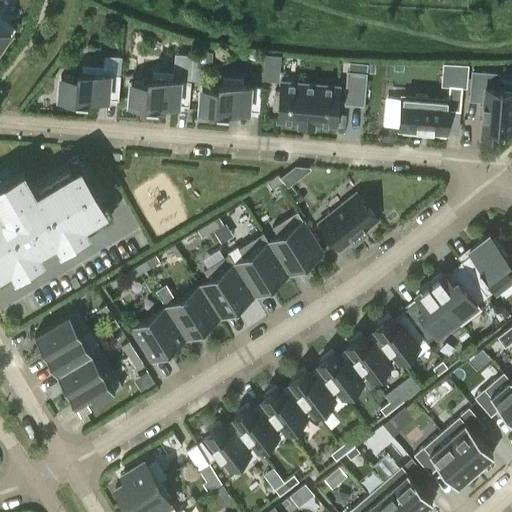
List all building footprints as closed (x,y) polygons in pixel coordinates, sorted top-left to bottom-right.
[(0,51),(1,50),(0,49),(0,46),(14,25),(0,15),(0,51)] [(87,97),(118,99),(120,74),(102,73),(102,66),(82,64),(82,71),(78,71),(77,76),(61,75),(59,97),(87,99),(87,97)] [(467,86),(469,66),(459,65),(458,85),(462,85),(467,86)] [(131,81),(129,103),(157,105),(157,103),(188,105),(190,80),(172,78),(173,72),(153,70),(152,77),(148,76),(147,82),(131,81)] [(346,101),(364,102),(367,71),(348,70),(346,101)] [(511,87),(497,87),(498,73),(473,71),(470,99),(484,100),(481,133),(501,135),(502,126),(511,127),(511,126),(511,87)] [(202,86),(200,109),(228,111),(228,108),(259,111),(261,86),(243,84),(243,78),(223,76),(222,83),(218,82),(218,88),(202,86)] [(313,121),(335,123),(339,86),(280,81),(280,90),(274,90),(273,108),(278,109),(277,118),(299,120),(299,126),(313,127),(313,121)] [(415,96),(402,95),(399,128),(403,129),(403,132),(415,133),(415,130),(446,132),(448,109),(460,110),(462,85),(458,85),(449,84),(448,99),(427,97),(427,94),(415,93),(415,96)] [(23,170),(0,183),(0,277),(40,254),(39,251),(59,238),(61,241),(102,217),(98,209),(103,206),(80,166),(74,169),(69,161),(31,184),(23,170)] [(309,167),(308,166),(295,165),(281,176),(288,185),(309,167)] [(278,174),(267,180),(271,187),(282,181),(278,174)] [(356,192),(319,222),(339,248),(352,238),(354,240),(366,230),(364,228),(377,218),(356,192)] [(277,234),(268,239),(267,240),(289,274),(324,252),(297,210),(272,225),(277,234)] [(223,223),(219,216),(208,222),(212,229),(215,234),(227,227),(224,222),(223,223)] [(202,236),(212,229),(208,222),(197,229),(202,236)] [(243,255),(234,261),(233,261),(254,295),(289,274),(267,240),(268,239),(263,231),(238,247),(243,255)] [(460,261),(462,264),(463,264),(487,294),(511,274),(511,271),(503,261),(508,257),(505,254),(507,252),(495,236),(493,238),(489,233),(476,243),(479,247),(460,261)] [(209,277),(199,283),(220,317),(254,295),(233,261),(234,261),(229,253),(203,269),(209,277)] [(149,257),(138,264),(143,271),(153,264),(159,261),(155,254),(149,257)] [(132,277),(143,271),(138,264),(128,270),(132,277)] [(477,302),(487,294),(463,264),(462,264),(448,275),(445,271),(442,273),(441,271),(428,280),(457,317),(456,318),(461,323),(481,307),(477,302)] [(403,310),(405,312),(425,338),(427,340),(456,318),(457,317),(428,280),(416,290),(418,292),(415,294),(418,298),(403,310)] [(199,283),(164,304),(186,339),(220,317),(199,283)] [(98,308),(105,319),(112,314),(105,304),(98,308)] [(151,361),(186,339),(164,304),(129,326),(151,361)] [(35,334),(46,353),(89,328),(78,309),(35,334)] [(399,358),(425,338),(405,312),(394,320),(388,312),(377,321),(379,323),(374,327),(377,330),(397,356),(399,358)] [(119,325),(112,314),(105,319),(112,329),(119,325)] [(505,346),(511,340),(511,323),(497,336),(505,346)] [(89,328),(46,353),(57,372),(100,347),(89,328)] [(346,344),(348,348),(349,347),(369,374),(371,376),(397,356),(377,330),(366,338),(360,330),(349,339),(350,341),(346,344)] [(122,345),(128,355),(135,351),(129,340),(122,345)] [(57,372),(68,391),(111,365),(100,347),(57,372)] [(342,394),(369,374),(349,347),(348,348),(338,356),(332,348),(321,357),(322,359),(318,362),(320,366),(321,365),(341,392),(342,394)] [(142,361),(135,351),(128,355),(135,366),(142,361)] [(438,373),(447,366),(442,359),(433,367),(438,373)] [(122,385),(111,365),(68,391),(79,410),(122,385)] [(289,380),(292,383),(313,410),(312,410),(314,412),(341,392),(321,365),(320,366),(310,374),(304,366),(292,374),(294,377),(289,380)] [(511,382),(508,378),(509,378),(502,370),(473,396),(490,415),(500,406),(511,420),(511,382)] [(399,393),(404,399),(420,387),(410,374),(385,394),(389,400),(399,393)] [(261,398),(264,401),(285,427),(284,428),(286,430),(312,410),(313,410),(292,383),(281,392),(275,384),(264,392),(266,394),(261,398)] [(399,393),(389,400),(394,406),(404,399),(399,393)] [(394,406),(389,400),(380,407),(385,414),(394,406)] [(264,401),(253,409),(247,402),(236,410),(238,412),(233,416),(236,419),(237,418),(261,451),(262,450),(265,455),(278,444),(273,437),(284,428),(285,427),(264,401)] [(469,406),(459,414),(441,430),(475,470),(484,462),(483,461),(493,453),(476,434),(486,426),(469,406)] [(391,433),(398,427),(390,417),(383,424),(391,433)] [(234,471),(261,451),(237,418),(236,419),(225,427),(219,419),(208,428),(210,430),(205,433),(234,471)] [(441,430),(423,445),(413,453),(430,473),(440,464),(457,484),(466,476),(467,477),(475,470),(441,430)] [(350,438),(340,445),(345,451),(355,444),(350,438)] [(186,448),(192,458),(203,452),(196,442),(186,448)] [(355,444),(345,451),(350,458),(360,450),(355,444)] [(345,451),(340,445),(331,452),(336,459),(345,451)] [(209,462),(203,452),(192,458),(198,468),(209,462)] [(401,464),(384,478),(412,511),(417,511),(423,507),(424,509),(433,501),(432,500),(418,483),(427,475),(410,456),(401,464)] [(114,489),(123,502),(160,479),(160,480),(166,476),(155,458),(147,464),(144,459),(121,473),(125,479),(115,485),(117,487),(114,489)] [(216,473),(205,479),(202,481),(208,490),(221,482),(216,473)] [(294,473),(284,481),(289,487),(298,480),(294,473)] [(384,511),(412,511),(384,478),(368,493),(384,511)] [(170,496),(160,480),(160,479),(123,502),(129,511),(140,511),(144,510),(145,511),(174,511),(176,511),(168,497),(170,496)] [(274,488),(279,494),(289,487),(284,481),(274,488)] [(308,482),(294,492),(300,500),(314,490),(308,482)] [(223,485),(213,491),(219,501),(229,494),(223,485)] [(384,511),(368,493),(351,507),(345,511),(384,511)]
